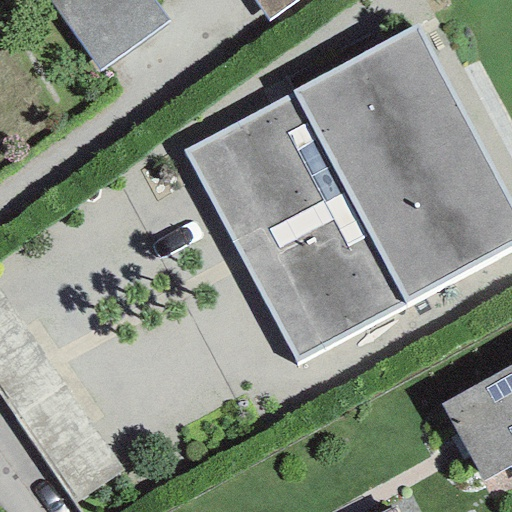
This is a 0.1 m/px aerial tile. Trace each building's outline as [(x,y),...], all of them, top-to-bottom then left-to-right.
[(171,21),(156,0),(51,0),(100,69),(171,21)] [(253,0),(269,21),(297,0),(253,0)] [(511,198),(419,25),(182,150),(296,363),(511,246),(511,198)] [(0,278),(0,387),(75,501),(125,468),(0,278)] [(511,364),(440,405),(483,481),(511,464),(511,364)]
